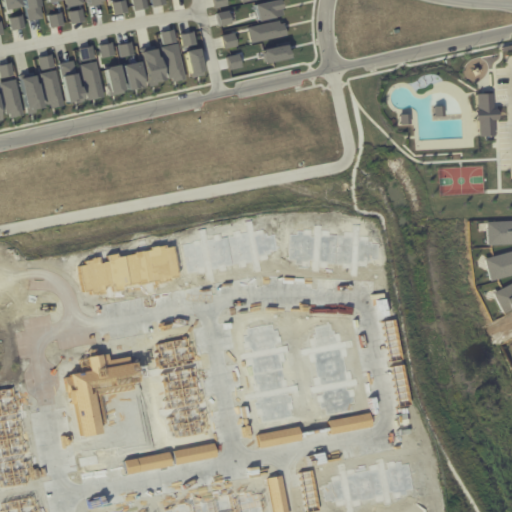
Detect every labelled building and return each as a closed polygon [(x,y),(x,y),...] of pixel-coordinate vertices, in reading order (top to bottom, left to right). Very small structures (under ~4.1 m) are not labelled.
[(21,0),(23,5),(6,9),(4,0),(21,0)] [(25,0),(37,0),(41,17),(30,19),(25,0)] [(118,0),(109,1),(111,14),(125,12),(122,0),(118,0)] [(130,0),(132,10),(145,7),(143,0),(130,0)] [(211,0),(213,8),(225,5),(224,0),(211,0)] [(263,0),(278,0),(282,14),(256,19),(253,2),(263,0)] [(69,23),(82,20),(79,8),(66,11),(69,23)] [(214,12),(217,26),(229,24),(226,10),(214,12)] [(61,25),(59,12),(46,14),(48,27),(61,25)] [(9,29),(22,27),(20,15),(7,17),(9,29)] [(282,37),(280,20),(246,25),(248,41),(282,37)] [(175,39),(162,42),(159,30),(172,27),(175,39)] [(179,32),(191,29),(195,42),(182,45),(179,32)] [(220,35),(223,48),(235,45),(232,32),(220,35)] [(116,43),(129,40),(132,53),(119,56),(116,43)] [(112,55),(110,42),(97,44),(99,57),(112,55)] [(259,49),(262,63),(287,57),(284,44),(259,49)] [(79,61),(92,58),(90,45),(77,48),(79,61)] [(138,51),(146,85),(161,81),(154,47),(138,51)] [(202,75),(196,47),(183,50),(188,77),(202,75)] [(224,56),(227,69),(239,67),(236,53),(224,56)] [(39,69),(52,67),(50,54),(36,57),(39,69)] [(94,59),(102,95),(86,99),(78,63),(94,59)] [(63,102),(78,101),(73,60),(58,62),(63,102)] [(125,90),(142,86),(136,61),(119,65),(125,90)] [(14,79),(0,81),(0,78),(0,76),(11,75),(10,62),(0,63),(0,91),(4,118),(20,115),(14,79)] [(101,68),(108,95),(122,92),(116,64),(101,68)] [(61,105),(54,69),(38,73),(45,109),(61,105)] [(19,77),(23,111),(39,109),(34,75),(19,77)] [(474,110),(473,94),(489,93),(490,109),(494,109),(495,119),(490,120),(491,135),(475,136),(474,120),(472,121),(471,110),(474,110)] [(396,112),(406,112),(406,122),(396,123),(396,112)] [(391,318),(399,358),(386,361),(378,321),(391,318)] [(324,419),(366,412),(368,426),(326,433),(324,419)] [(256,434),(296,426),(298,439),(258,447),(256,434)] [(171,450),(212,441),(214,454),(174,463),(171,450)] [(123,459),(167,451),(170,466),(125,474),(123,459)] [(317,508),(304,510),(296,471),(310,468),(317,508)] [(285,511),(272,511),(266,477),(279,475),(285,511)]
